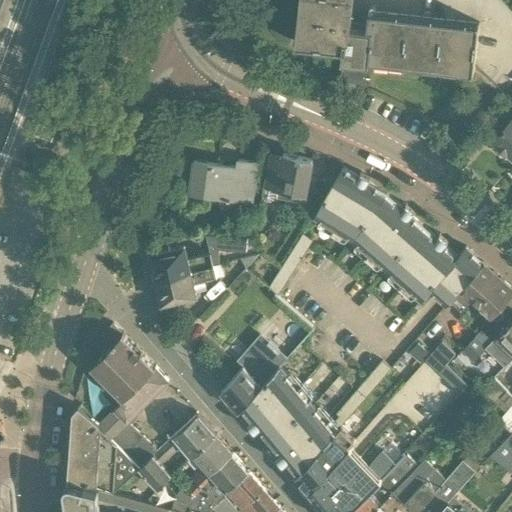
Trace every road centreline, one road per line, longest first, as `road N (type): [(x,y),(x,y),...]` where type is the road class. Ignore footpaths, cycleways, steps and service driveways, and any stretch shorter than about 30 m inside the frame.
road 1 (tertiary): [(37,511),(42,387),(123,144),(151,88),(198,48)]
road 2 (tertiary): [(511,246),(405,159),(236,79),(198,48)]
